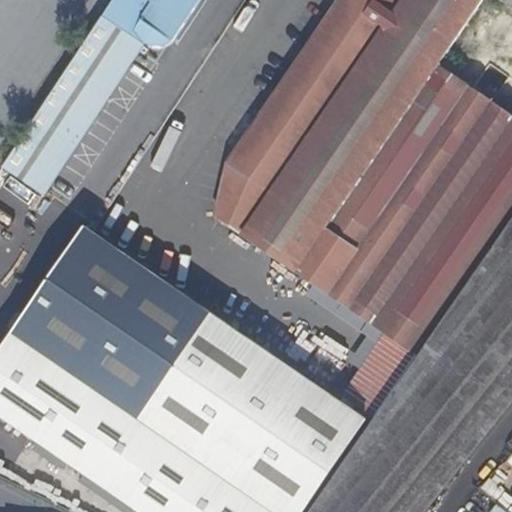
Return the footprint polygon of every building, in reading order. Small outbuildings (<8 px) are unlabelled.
[(110,0),(0,167),(0,172),(41,198),(140,44),(148,45),(158,44),(166,41),(168,42),(195,0),(110,0)] [(511,0),(343,0),(229,160),(213,217),(385,332),(336,403),(360,419),(365,423),(369,425),(511,218),(511,0)] [(0,177),(0,241),(30,199),(0,177)] [(310,511),(419,511),(511,397),(511,218),(369,425),(310,511)] [(221,511),(120,442),(208,316),(84,231),(0,353),(0,425),(125,511),(221,511)] [(208,316),(120,442),(221,511),(301,511),(365,423),(360,419),(336,403),(208,316)]
